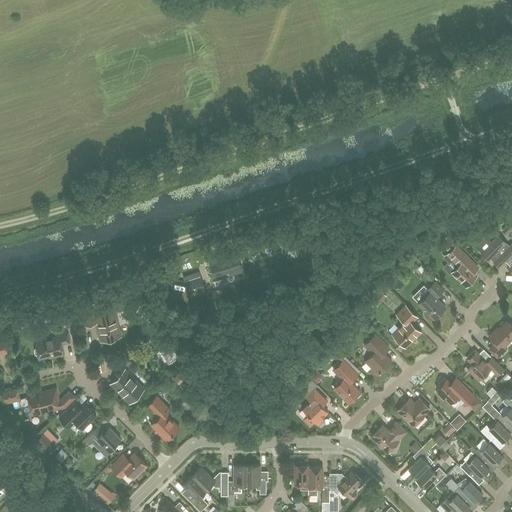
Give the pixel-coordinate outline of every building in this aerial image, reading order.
[(501,230),(506,235),(511,228),(511,226),(508,223),(501,230)] [(474,245),(481,252),(492,241),(485,234),(474,245)] [(492,241),(481,252),(488,260),(490,259),(491,257),(494,260),(493,261),(498,267),(505,261),(511,253),(511,244),(511,243),(509,245),(499,235),(492,241)] [(448,236),(440,244),(447,251),(455,243),(448,236)] [(294,241),(285,241),(286,257),(295,256),(294,241)] [(456,245),(447,255),(458,265),(452,272),(466,286),(476,275),(474,273),(479,268),(470,259),(456,245)] [(235,252),(215,259),(210,260),(215,277),(240,269),(235,252)] [(449,274),(452,272),(458,265),(447,255),(446,254),(443,257),(448,263),(443,268),(449,274)] [(427,269),(422,264),(417,269),(422,274),(427,269)] [(427,269),(422,274),(430,283),(435,277),(427,269)] [(200,276),(185,281),(189,295),(204,290),(200,276)] [(423,285),(412,296),(419,303),(418,304),(433,319),(445,307),(442,305),(436,298),(443,291),(439,287),(434,282),(427,289),(423,285)] [(371,301),(377,306),(386,296),(380,290),(371,301)] [(153,314),(144,302),(133,309),(141,322),(153,314)] [(113,307),(95,311),(93,304),(80,307),(84,325),(97,322),(101,340),(120,336),(113,307)] [(397,315),(404,323),(399,328),(392,335),(404,347),(420,332),(411,323),(417,317),(406,306),(397,315)] [(70,314),(63,316),(66,329),(70,328),(73,327),(70,314)] [(361,317),(354,324),(358,327),(364,320),(361,317)] [(495,329),(488,336),(495,342),(488,349),(497,357),(505,349),(502,346),(511,337),(511,326),(506,321),(501,326),(497,330),(495,329)] [(388,330),(392,335),(399,328),(394,324),(388,330)] [(24,327),(18,325),(15,331),(21,334),(24,327)] [(37,355),(38,354),(39,358),(52,355),(53,357),(63,354),(61,345),(70,343),(67,331),(56,334),(56,337),(35,342),(37,347),(35,347),(34,349),(35,353),(37,355)] [(366,362),(371,367),(370,368),(377,374),(391,360),(384,353),(389,347),(375,333),(364,344),(372,353),(365,361),(366,362)] [(169,346),(160,352),(168,365),(177,358),(169,346)] [(335,357),(340,362),(335,368),(345,377),(334,388),(349,402),(359,392),(349,381),(357,373),(343,359),(344,359),(343,358),(345,356),(335,346),(329,353),(334,358),(335,357)] [(485,361),(490,356),(486,351),(484,349),(479,354),(485,361)] [(478,379),(486,371),(490,376),(495,371),(497,374),(502,368),(490,356),(485,361),(479,354),(474,350),(466,358),(472,364),(467,369),(478,379)] [(129,355),(113,359),(115,367),(119,366),(131,363),(129,355)] [(343,359),(357,373),(358,374),(361,372),(345,356),(343,358),(344,359),(343,359)] [(366,372),(370,368),(371,367),(366,362),(361,367),(366,372)] [(125,370),(111,384),(119,393),(120,392),(131,402),(144,389),(125,370)] [(173,378),(179,384),(186,377),(180,371),(173,378)] [(314,373),(309,378),(315,384),(323,377),(317,371),(314,373)] [(511,377),(507,373),(499,381),(503,385),(511,377)] [(472,396),(464,387),(465,386),(455,377),(449,382),(445,378),(445,379),(443,377),(437,382),(439,384),(436,387),(438,390),(435,392),(442,399),(444,397),(449,402),(455,397),(463,405),(472,396)] [(315,384),(309,378),(298,390),(305,396),(314,387),(316,385),(315,384)] [(309,401),(302,409),(307,414),(303,419),(309,425),(314,420),(319,415),(322,418),(328,411),(323,407),(322,405),(319,402),(324,397),(314,387),(305,396),(309,401)] [(3,404),(20,400),(17,388),(0,392),(3,404)] [(486,394),(490,397),(495,393),(496,391),(492,388),(486,394)] [(28,398),(32,415),(41,413),(40,411),(52,408),(53,410),(65,407),(73,399),(74,398),(69,392),(61,400),(59,401),(58,397),(56,389),(43,392),(27,395),(28,398)] [(487,401),(491,405),(499,397),(495,393),(490,397),(487,401)] [(509,407),(511,410),(511,399),(507,394),(502,400),(509,407)] [(179,427),(168,416),(166,414),(170,409),(156,396),(147,405),(155,413),(158,417),(151,424),(166,440),(179,427)] [(484,403),(477,396),(468,405),(475,412),(481,406),(484,403)] [(328,401),(324,397),(319,402),(322,405),(323,407),(328,401)] [(412,425),(421,416),(424,413),(423,413),(429,407),(419,397),(413,403),(408,398),(397,409),(412,425)] [(511,410),(509,407),(501,415),(491,405),(487,401),(484,403),(481,406),(493,417),(503,427),(506,424),(508,427),(510,424),(511,426),(511,410)] [(75,402),(59,418),(69,427),(75,421),(82,428),(83,427),(87,432),(92,427),(92,425),(89,422),(96,415),(94,413),(95,413),(91,408),(90,409),(89,408),(85,403),(81,407),(75,402)] [(459,414),(450,423),(457,430),(466,421),(459,414)] [(509,433),(503,427),(493,417),(496,420),(489,427),(486,424),(480,430),(490,440),(493,437),(495,439),(497,437),(501,441),(509,433)] [(395,421),(386,430),(381,425),(371,435),(387,451),(397,441),(396,440),(405,431),(395,421)] [(457,430),(450,423),(442,431),(449,438),(454,434),(457,430)] [(506,424),(503,427),(509,433),(511,435),(511,426),(510,424),(508,427),(506,424)] [(90,434),(87,437),(96,447),(97,445),(106,454),(109,451),(111,453),(117,448),(115,445),(117,443),(121,440),(109,428),(106,432),(99,425),(90,434)] [(45,454),(55,444),(43,432),(32,443),(45,454)] [(433,439),(436,443),(440,447),(446,441),(439,433),(433,439)] [(431,437),(421,447),(427,453),(436,443),(433,439),(431,437)] [(493,437),(490,440),(500,449),(505,445),(501,441),(497,437),(495,439),(493,437)] [(446,441),(440,447),(445,451),(445,452),(451,446),(446,441)] [(416,442),(409,448),(414,454),(421,447),(416,442)] [(472,452),(482,462),(485,460),(487,462),(490,459),(494,463),(501,456),(488,442),(480,450),(478,447),(475,449),(472,452)] [(418,478),(429,467),(433,463),(427,456),(428,454),(427,453),(421,447),(414,454),(413,455),(417,460),(408,468),(411,471),(418,478)] [(51,459),(59,465),(67,457),(60,450),(51,459)] [(444,452),(440,456),(444,461),(449,456),(444,452)] [(488,468),(482,462),(472,452),(459,465),(469,475),(472,472),(474,474),(477,472),(481,476),(482,475),(483,476),(485,476),(488,473),(488,471),(487,470),(488,468)] [(134,453),(129,458),(124,453),(111,466),(121,476),(126,471),(133,478),(146,465),(137,456),(134,453)] [(482,462),(488,468),(492,472),(497,467),(494,463),(490,459),(487,462),(485,460),(482,462)] [(309,465),(303,465),(302,463),(301,462),(297,462),(296,463),(296,465),(295,465),(295,479),(295,485),(300,485),(300,490),(308,490),(308,467),(309,467),(309,465)] [(247,484),(247,464),(234,464),(234,481),(228,481),(228,488),(228,493),(234,494),(234,491),(239,491),(239,484),(247,484)] [(247,464),(247,484),(256,484),(256,489),(260,489),(260,494),(266,494),(266,481),(260,481),(260,472),(260,464),(247,464)] [(457,465),(453,470),(457,475),(462,470),(457,465)] [(228,481),(228,472),(221,471),(221,474),(217,474),(212,479),(200,467),(191,476),(205,490),(211,484),(214,487),(221,487),(221,488),(228,488),(228,481)] [(317,496),(317,487),(322,487),(322,477),(322,467),(309,467),(308,467),(308,490),(308,496),(317,496)] [(434,472),(429,467),(418,478),(416,480),(416,482),(420,486),(421,485),(422,484),(424,487),(431,480),(436,484),(441,478),(446,474),(439,467),(434,472)] [(343,490),(347,494),(347,496),(350,499),(353,499),(355,498),(356,495),(357,492),(353,489),(361,481),(351,471),(345,477),(342,473),(329,473),(329,477),(329,489),(329,490),(333,490),(336,494),(342,489),(343,490)] [(484,480),(481,476),(477,472),(474,474),(472,472),(469,475),(478,484),(479,485),(484,480)] [(199,496),(205,490),(191,476),(182,486),(186,489),(193,497),(189,501),(200,511),(207,504),(199,496)] [(436,484),(434,485),(442,492),(448,485),(446,483),(441,478),(436,484)] [(461,488),(457,484),(451,478),(446,483),(448,485),(453,491),(463,501),(466,498),(468,501),(471,498),(474,502),(482,494),(475,487),(469,481),(461,488)] [(461,488),(469,481),(466,478),(457,484),(461,488)] [(115,495),(99,483),(92,492),(107,504),(115,495)] [(182,493),(189,501),(193,497),(186,489),(182,493)] [(337,511),(337,496),(343,490),(342,489),(336,494),(333,490),(329,490),(329,502),(328,511),(337,511)] [(469,507),(463,501),(453,491),(440,504),(446,510),(448,511),(451,511),(453,511),(454,511),(456,511),(458,511),(467,511),(469,511),(469,509),(468,508),(469,507)] [(463,501),(469,507),(473,510),(478,506),(474,502),(471,498),(468,501),(466,498),(463,501)] [(296,506),(301,511),(312,511),(308,508),(299,499),(294,504),(296,506)] [(178,511),(181,511),(185,508),(178,501),(172,506),(178,511)] [(188,511),(185,508),(181,511),(178,511),(172,506),(169,502),(159,511),(188,511)]
